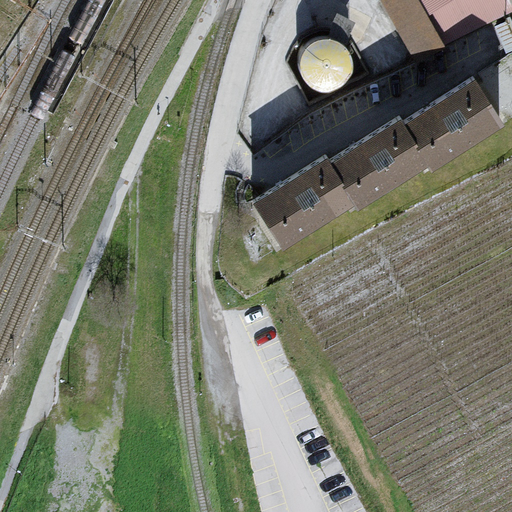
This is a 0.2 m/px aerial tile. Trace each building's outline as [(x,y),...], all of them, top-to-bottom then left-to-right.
[(372,0),(411,63),(505,18),(497,0),(372,0)] [(306,44),(299,63),(307,81),(326,88),(345,79),(352,61),(343,42),(324,35),(306,44)] [(499,129),(468,84),(399,127),(424,166),(428,173),(499,129)] [(424,166),(399,127),(394,120),(330,162),(356,211),(424,166)] [(330,162),(250,207),(281,252),(356,211),(330,162)]
